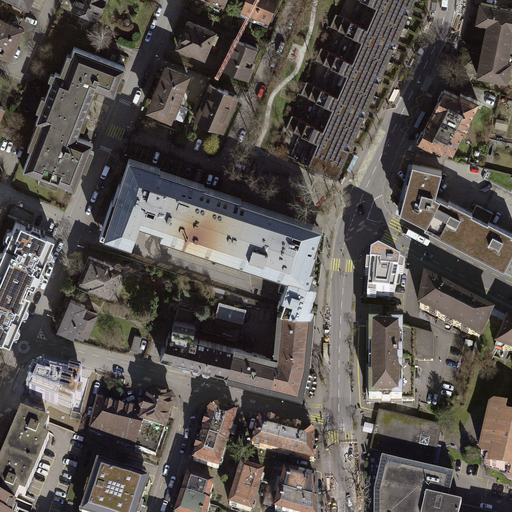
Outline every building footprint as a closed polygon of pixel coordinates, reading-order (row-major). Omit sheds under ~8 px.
[(18,27),(28,5),(16,0),(7,22),(18,27)] [(76,0),(73,9),(96,19),(100,10),(101,10),(105,0),(108,1),(108,0),(76,0)] [(226,0),(210,0),(210,2),(224,8),(226,0)] [(245,0),(239,15),(253,20),(261,0),(245,0)] [(278,0),(261,0),(253,20),(267,26),(278,0)] [(361,0),(352,21),(336,14),(330,27),(347,34),(338,54),(321,47),(316,60),(332,67),(323,88),(306,81),(301,94),(317,101),(308,122),(292,115),(286,128),(303,135),(293,156),(291,155),(291,156),(310,165),(308,170),(320,175),(323,170),(338,177),(350,148),(347,147),(348,144),(349,142),(352,143),(365,114),(361,113),(363,110),(364,108),(367,109),(379,81),(376,79),(377,77),(379,74),(381,75),(394,47),(391,45),(392,43),(393,40),(396,42),(409,13),(406,11),(407,9),(408,6),(411,8),(414,0),(361,0)] [(487,28),(511,32),(511,8),(511,9),(497,6),(497,5),(481,2),(477,21),(488,23),(487,28)] [(7,22),(0,18),(0,51),(9,56),(22,28),(18,27),(7,22)] [(198,25),(189,21),(183,35),(180,35),(177,42),(179,44),(178,46),(204,57),(214,32),(205,28),(206,27),(198,24),(198,25)] [(511,33),(511,32),(487,28),(482,54),(478,73),(478,74),(507,80),(511,56),(508,55),(508,53),(511,33)] [(257,48),(234,38),(222,68),(233,72),(233,70),(239,72),(240,76),(245,78),(250,66),(253,67),(256,61),(253,59),(257,48)] [(42,122),(77,136),(93,96),(96,88),(104,92),(104,91),(115,95),(126,67),(74,47),(64,75),(55,71),(52,81),(36,121),(41,123),(42,122)] [(478,73),(482,54),(464,51),(462,57),(461,57),(460,62),(461,63),(460,70),(478,73)] [(170,116),(176,119),(182,105),(176,103),(182,89),(183,89),(188,76),(167,67),(165,72),(163,71),(160,76),(163,77),(157,90),(155,89),(153,94),(155,95),(150,108),(159,112),(158,115),(163,117),(164,114),(170,117),(170,116)] [(196,119),(222,130),(237,95),(211,84),(196,119)] [(449,119),(465,127),(468,121),(474,109),(478,101),(460,92),(459,96),(445,89),(432,115),(447,122),(449,119)] [(190,109),(182,105),(176,119),(184,122),(190,109)] [(474,109),(468,121),(475,124),(481,113),(474,109)] [(447,122),(432,115),(419,140),(432,146),(433,144),(442,149),(443,146),(452,151),(465,127),(449,119),(447,122)] [(42,122),(41,123),(23,170),(37,176),(35,179),(54,187),(56,183),(75,190),(93,142),(77,136),(42,122)] [(112,199),(100,235),(131,245),(139,221),(163,229),(160,236),(183,243),(265,270),(282,275),(283,274),(306,282),(310,283),(310,282),(314,269),(311,268),(317,251),(315,250),(323,226),(241,199),(241,197),(204,185),(204,183),(160,169),(160,167),(129,157),(121,183),(119,182),(114,199),(112,199)] [(400,211),(426,224),(440,198),(435,195),(442,170),(413,163),(400,211)] [(426,224),(466,245),(480,218),(471,214),(472,212),(449,200),(448,202),(440,198),(426,224)] [(476,204),(472,212),(471,214),(480,218),(488,222),(489,221),(493,213),(476,204)] [(488,222),(480,218),(466,245),(506,266),(511,254),(511,234),(511,233),(511,232),(489,221),(488,222)] [(0,272),(0,273),(0,277),(27,289),(29,285),(34,287),(38,277),(42,276),(44,272),(41,269),(47,256),(51,256),(53,251),(50,248),(54,239),(41,233),(40,228),(33,225),(29,228),(16,222),(12,231),(8,232),(6,237),(9,240),(3,252),(0,252),(0,272)] [(90,256),(78,285),(89,290),(90,287),(111,296),(122,270),(112,265),(112,264),(104,261),(104,262),(90,256)] [(370,267),(367,267),(365,279),(369,279),(367,300),(376,301),(377,296),(394,298),(398,277),(403,278),(405,269),(393,263),(394,260),(387,256),(386,259),(379,256),(371,260),(370,267)] [(283,306),(281,311),(311,314),(313,306),(310,305),(317,285),(310,282),(310,283),(306,282),(283,274),(282,275),(265,270),(257,292),(284,301),(283,306)] [(25,293),(27,289),(0,277),(0,339),(10,343),(14,334),(18,333),(20,329),(17,325),(22,313),(27,313),(29,308),(26,305),(30,295),(25,293)] [(462,316),(469,302),(427,281),(425,284),(423,285),(421,294),(423,295),(420,308),(453,325),(459,314),(462,316)] [(71,299),(59,328),(73,335),(76,329),(87,334),(96,313),(84,308),(86,305),(71,299)] [(246,309),(219,302),(216,316),(243,323),(246,309)] [(459,314),(453,325),(479,339),(492,314),(491,313),(490,311),(484,308),(482,309),(469,302),(462,316),(459,314)] [(179,306),(175,318),(196,323),(199,311),(179,306)] [(277,350),(307,352),(311,314),(281,311),(277,350)] [(227,374),(234,348),(192,337),(196,323),(175,318),(171,332),(170,331),(160,357),(193,365),(193,367),(194,369),(198,370),(200,369),(200,367),(227,374)] [(511,324),(508,323),(496,345),(511,353),(511,324)] [(369,326),(369,401),(382,401),(383,404),(390,404),(391,401),(402,401),(415,401),(415,361),(433,361),(433,335),(402,326),(369,326)] [(142,337),(135,335),(131,350),(138,352),(142,337)] [(266,356),(234,348),(227,374),(259,382),(265,383),(270,385),(276,361),(271,360),(270,360),(271,357),(266,356)] [(306,364),(307,352),(277,350),(276,361),(270,385),(299,392),(301,387),(306,388),(310,374),(304,372),(306,364)] [(69,373),(46,367),(39,370),(29,393),(57,404),(59,399),(75,405),(76,401),(81,402),(83,392),(78,391),(82,376),(81,375),(82,372),(70,369),(69,373)] [(98,399),(90,430),(156,456),(173,404),(173,403),(173,401),(172,400),(171,399),(169,398),(148,392),(147,393),(145,400),(145,401),(147,402),(146,407),(143,406),(140,408),(140,410),(98,399)] [(511,419),(505,418),(503,415),(505,409),(494,407),(491,409),(491,412),(488,414),(490,417),(481,454),(483,457),(490,458),(492,461),(490,468),(511,472),(511,419)] [(202,437),(227,445),(237,415),(217,410),(209,414),(202,437)] [(380,412),(371,449),(433,463),(441,426),(380,412)] [(21,413),(4,454),(37,468),(49,440),(43,437),(49,424),(21,413)] [(252,446),(280,453),(286,427),(259,420),(252,446)] [(286,427),(280,453),(314,462),(314,459),(313,440),(308,433),(286,427)] [(227,445),(202,437),(194,461),(219,469),(227,445)] [(37,468),(4,454),(0,462),(0,501),(14,507),(19,494),(25,496),(37,468)] [(485,511),(461,507),(462,505),(453,503),(448,502),(454,476),(382,459),(374,493),(373,511),(485,511)] [(138,511),(148,483),(98,466),(83,511),(138,511)] [(263,473),(242,466),(229,505),(251,511),(263,473)] [(280,493),(317,503),(315,480),(285,472),(280,493)] [(182,496),(207,504),(213,486),(188,477),(182,496)] [(279,511),(317,511),(317,503),(280,493),(275,511),(279,511)] [(207,511),(210,505),(207,504),(182,496),(176,511),(207,511)] [(12,511),(14,508),(14,507),(0,501),(0,511),(12,511)]
